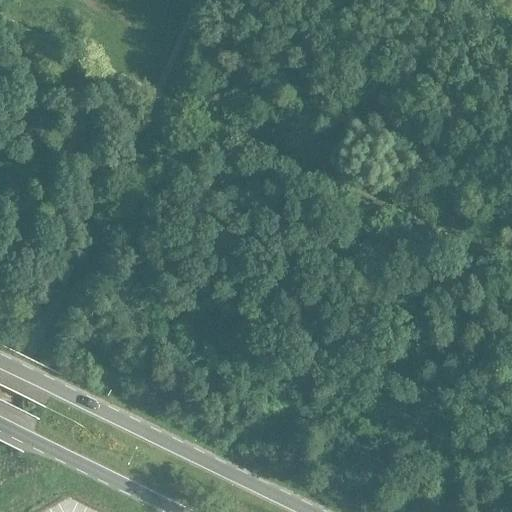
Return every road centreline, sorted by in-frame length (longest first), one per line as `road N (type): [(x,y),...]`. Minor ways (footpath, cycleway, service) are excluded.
road 1 (secondary): [(310,511),(0,370)]
road 2 (secondary): [(0,428),(176,511)]
